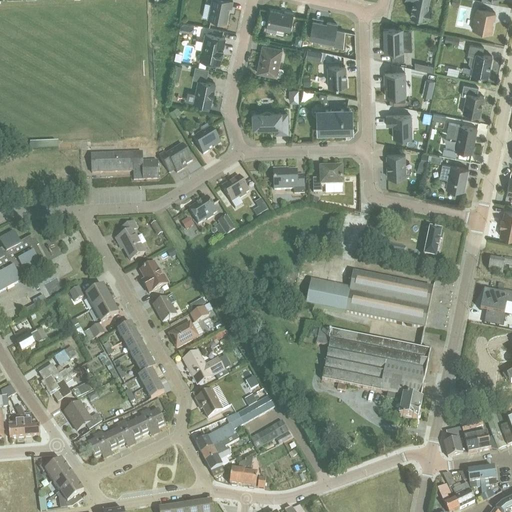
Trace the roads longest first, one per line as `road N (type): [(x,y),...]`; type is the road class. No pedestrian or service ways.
road 1 (residential): [(176,438),(181,391),(81,210)]
road 2 (residential): [(429,459),(478,222)]
road 3 (residential): [(81,210),(159,204),(240,153)]
road 4 (residential): [(478,222),(511,64)]
road 5 (residential): [(478,222),(377,199),(368,187),(367,149)]
road 6 (residential): [(252,0),(230,105),(240,153)]
road 7 (residential): [(367,149),(362,17)]
road 8 (residential): [(240,153),(367,149)]
road 9 (residential): [(327,485),(282,410),(250,429)]
